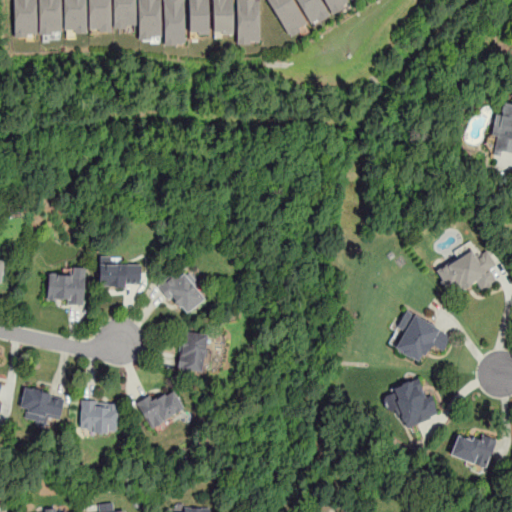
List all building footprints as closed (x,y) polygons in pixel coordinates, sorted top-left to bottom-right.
[(13,0),(13,36),(26,36),(26,33),(35,33),(35,0),(13,0)] [(38,0),(39,34),(52,34),(52,31),(61,31),(60,0),(38,0)] [(85,0),(86,32),(74,32),(74,29),(64,29),(63,0),(85,0)] [(89,0),(89,31),(110,31),(110,0),(89,0)] [(113,0),(113,29),(126,29),(126,24),(136,24),(136,0),(113,0)] [(138,0),(139,39),(151,39),(151,36),(160,35),(160,0),(138,0)] [(162,0),(162,44),(184,44),(184,0),(162,0)] [(188,0),(190,33),(208,32),(207,0),(188,0)] [(212,0),(213,33),(233,32),(233,0),(212,0)] [(237,0),(238,44),(259,43),(258,0),(237,0)] [(267,0),(289,36),(299,30),(297,27),(305,22),(291,0),(267,0)] [(296,0),(310,23),(328,13),(320,0),(296,0)] [(323,0),(331,14),(343,8),(341,5),(348,1),(347,0),(323,0)] [(511,102),(503,101),(502,109),(495,108),(490,138),(495,139),(493,153),(511,156),(511,102)] [(496,283),(489,268),(496,265),(488,249),(478,254),(474,247),(433,267),(447,297),(477,283),(481,290),(496,283)] [(139,286),(139,262),(98,262),(98,286),(139,286)] [(207,294),(179,266),(158,287),(186,315),(207,294)] [(71,275),(48,273),(45,301),(82,305),(86,268),(72,267),(71,275)] [(451,331),(405,311),(389,347),(421,361),(428,344),(443,351),(451,331)] [(181,331),(177,369),(203,372),(208,334),(181,331)] [(430,393),(425,395),(420,378),(380,392),(387,411),(396,408),(403,428),(438,416),(430,393)] [(64,396),(25,385),(18,408),(27,410),(25,415),(57,424),(64,396)] [(184,409),(172,387),(137,405),(149,427),(184,409)] [(118,432),(118,401),(80,400),(79,431),(118,432)] [(494,443),(457,430),(449,456),(486,468),(494,443)]
